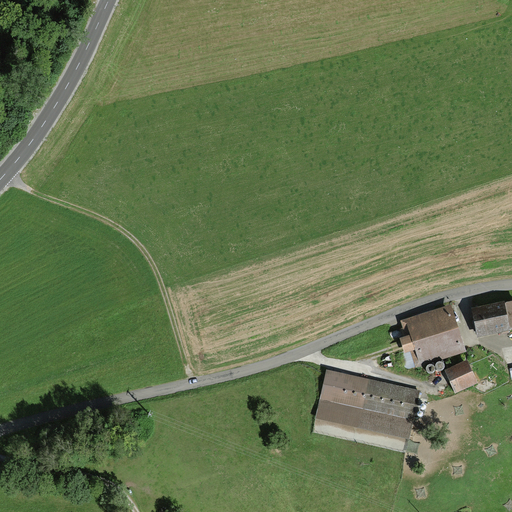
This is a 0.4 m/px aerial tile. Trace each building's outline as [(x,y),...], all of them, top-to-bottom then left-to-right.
[(505,304),(472,311),(478,339),(511,332),(510,331),(511,330),(511,303),(505,305),(505,304)] [(451,306),(401,322),(406,339),(400,341),(405,356),(415,353),(420,368),(466,353),(451,306)] [(478,384),(468,361),(444,372),(455,395),(478,384)] [(326,371),(315,420),(410,440),(420,392),(326,371)] [(455,395),(444,391),(441,398),(452,402),(455,395)]
